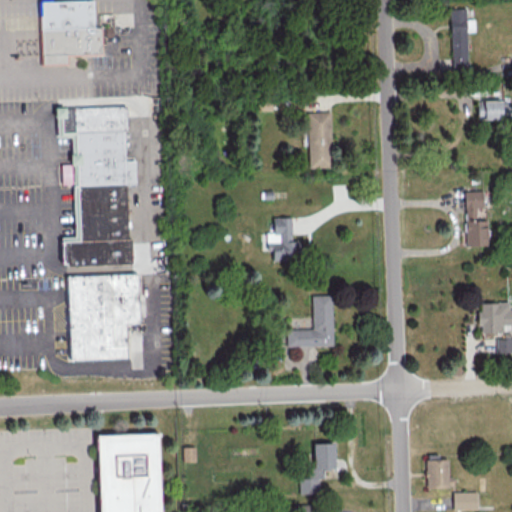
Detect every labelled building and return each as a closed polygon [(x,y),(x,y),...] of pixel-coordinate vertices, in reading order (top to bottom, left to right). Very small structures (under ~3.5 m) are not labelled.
[(38,1),(65,0),(92,0),(93,26),(101,26),(102,55),(67,56),(67,64),(40,65),(38,1)] [(466,68),(464,8),(449,8),(450,68),(466,68)] [(507,119),(507,99),(475,99),(476,119),(507,119)] [(74,187),(72,137),(56,138),(55,109),(128,106),(129,132),(126,132),(128,185),(74,187)] [(306,112),(329,111),(330,166),(308,167),(306,112)] [(128,185),(130,239),(132,239),(133,265),(67,267),(67,265),(63,265),(62,239),(76,238),(74,187),(128,185)] [(481,207),(481,190),(463,190),(464,246),(486,245),(486,219),(475,220),(475,207),(481,207)] [(265,232),(265,250),(271,250),(272,260),(297,259),(296,240),(290,241),(290,216),(272,217),(272,232),(265,232)] [(138,274),(140,325),(127,325),(128,359),(71,361),(67,277),(138,274)] [(309,294),(330,294),(331,344),(285,346),(285,329),(310,328),(309,294)] [(477,302),(478,332),(501,332),(501,324),(511,324),(511,308),(507,309),(507,302),(477,302)] [(495,352),(511,351),(511,337),(494,338),(495,352)] [(102,511),(99,435),(161,433),(164,511),(102,511)] [(311,442),(333,442),(334,468),(321,469),(322,492),(299,493),(298,467),(312,466),(311,442)] [(193,446),(181,446),(182,461),(194,461),(193,446)] [(424,458),(446,457),(447,486),(425,487),(424,458)] [(451,491),(475,491),(475,509),(451,509),(451,491)]
